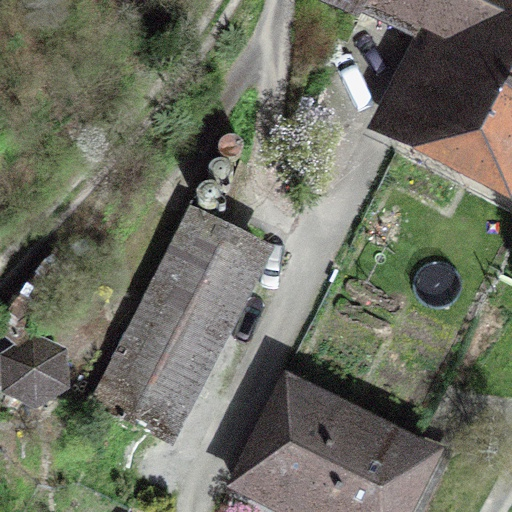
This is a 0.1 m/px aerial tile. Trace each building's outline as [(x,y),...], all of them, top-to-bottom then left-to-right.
[(308,0),(344,17),(352,0),(308,0)] [(511,0),(381,0),(371,22),(422,47),(377,136),(511,203),(511,0)] [(156,452),(255,265),(181,227),(83,414),(156,452)] [(3,361),(7,392),(35,408),(62,386),(60,357),(34,346),(3,361)] [(254,511),(396,511),(420,464),(278,394),(227,498),(254,511)]
